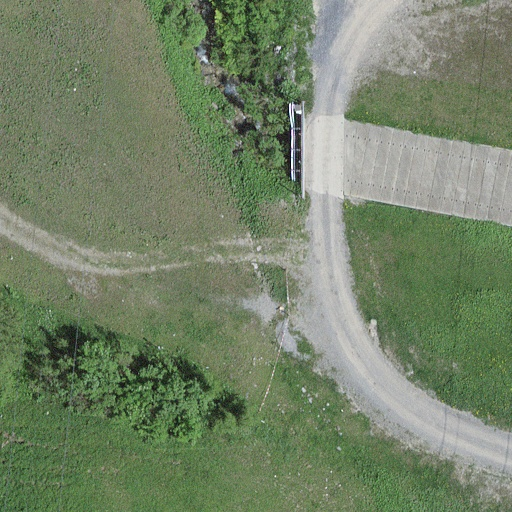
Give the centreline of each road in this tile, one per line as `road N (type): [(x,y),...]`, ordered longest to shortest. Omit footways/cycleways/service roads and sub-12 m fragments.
road 1 (track): [(511,455),(407,411),(368,377),(340,328),(329,276),(329,145),(351,0)]
road 2 (track): [(0,213),(43,246),(126,264),(219,253),(263,257),(332,292)]
